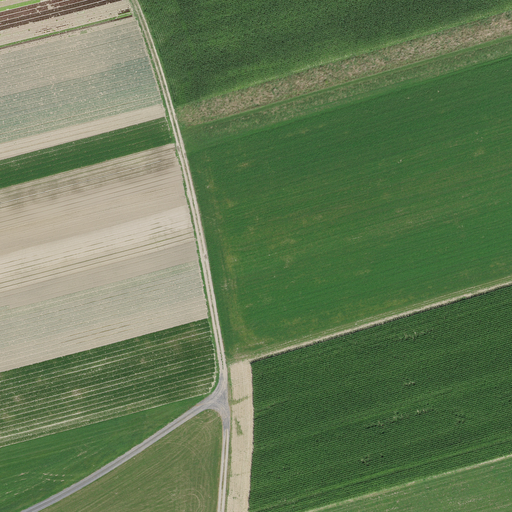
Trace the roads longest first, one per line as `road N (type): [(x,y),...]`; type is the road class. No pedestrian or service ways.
road 1 (track): [(133,0),(191,197),(220,351),(214,511)]
road 2 (track): [(221,396),(25,511)]
